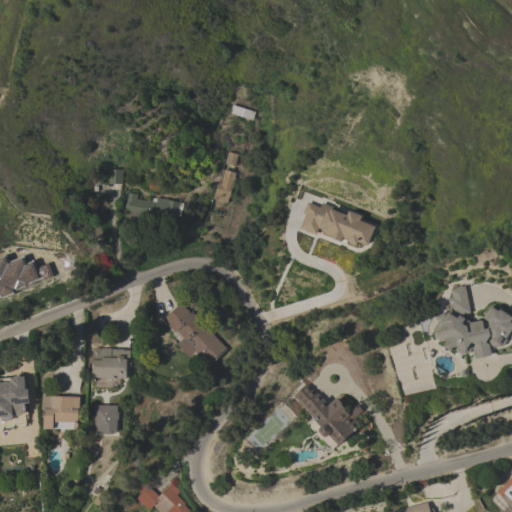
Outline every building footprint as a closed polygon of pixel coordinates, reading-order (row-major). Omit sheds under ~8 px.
[(254,112),(251,120),(228,113),(231,104),(254,112)] [(226,152),(237,154),(234,166),(224,164),(226,152)] [(107,169),(121,169),(121,183),(107,183),(107,169)] [(226,203),(212,199),(216,184),(219,185),(224,169),(235,172),(226,203)] [(171,200),(182,202),(180,216),(175,215),(174,218),(159,216),(159,221),(126,216),(127,206),(123,205),(126,192),(137,194),(136,199),(151,202),(152,197),(162,199),(163,198),(171,200)] [(367,245),(358,241),(356,245),(355,244),(354,246),(349,244),(349,241),(346,240),(346,239),(342,237),(340,241),(329,237),(329,235),(325,234),(324,232),(321,231),(321,230),(318,229),(316,235),(312,233),(311,234),(304,231),(304,230),(300,229),(305,215),(303,214),(307,203),(320,208),(322,203),(334,208),(333,210),(346,215),(347,210),(361,215),(359,220),(374,226),(367,245)] [(0,294),(51,279),(47,264),(34,268),(32,261),(23,264),(21,257),(6,261),(4,256),(0,257),(0,294)] [(470,313),(459,315),(470,322),(480,320),(482,321),(482,322),(487,321),(482,318),(490,306),(497,310),(499,307),(504,310),(503,312),(511,318),(510,322),(511,323),(511,329),(506,338),(504,337),(506,340),(502,346),(495,347),(489,344),(488,341),(486,343),(489,345),(491,355),(475,359),(472,348),(474,344),(472,343),(471,345),(472,348),(469,353),(460,355),(456,352),(456,348),(453,347),(450,351),(443,347),(445,343),(444,340),(445,338),(443,339),(444,341),(442,340),(439,341),(434,338),(433,333),(435,330),(433,328),(438,322),(434,318),(438,313),(440,314),(443,311),(446,313),(450,309),(447,297),(451,296),(450,289),(464,286),(470,313)] [(209,366),(194,351),(188,357),(175,344),(182,337),(176,330),(174,332),(162,319),(180,303),(189,313),(191,312),(226,349),(209,366)] [(91,347),(110,348),(122,349),(129,350),(129,378),(125,378),(125,379),(101,378),(101,377),(91,377),(91,347)] [(0,377),(8,377),(8,380),(9,380),(9,377),(12,377),(12,376),(13,376),(13,375),(18,375),(18,376),(20,376),(23,376),(24,389),(27,388),(29,402),(24,403),(24,405),(25,405),(25,408),(24,409),(25,413),(20,414),(19,415),(15,416),(14,414),(12,414),(12,416),(12,419),(1,421),(0,418),(0,377)] [(336,398),(349,412),(357,406),(361,410),(353,418),(360,425),(338,446),(336,444),(331,449),(322,439),(321,440),(315,434),(317,433),(309,425),(315,420),(293,396),(306,384),(320,400),(322,398),(328,405),(336,398)] [(78,410),(77,430),(73,430),(73,428),(53,427),(53,429),(42,429),(43,409),(40,409),(41,396),(79,397),(78,410)] [(93,405),(116,405),(116,411),(118,411),(118,420),(116,420),(116,432),(112,432),(112,434),(104,434),(104,432),(93,431),(93,405)] [(511,511),(507,507),(502,511),(489,500),(511,475),(511,511)] [(159,511),(153,506),(148,511),(135,499),(140,494),(137,490),(145,483),(158,496),(171,483),(179,491),(176,494),(184,503),(183,504),(191,511),(159,511)] [(429,509),(432,508),(433,511),(399,511),(405,510),(405,508),(427,502),(429,509)]
